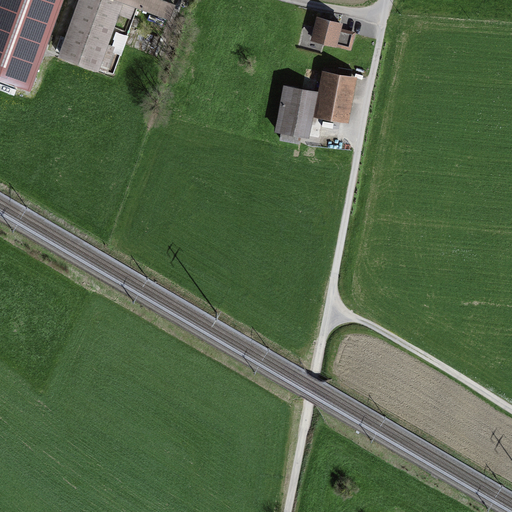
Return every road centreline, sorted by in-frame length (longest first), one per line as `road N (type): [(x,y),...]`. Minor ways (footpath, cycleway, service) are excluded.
road 1 (track): [(385,0),(328,305)]
road 2 (track): [(328,305),(511,409)]
road 3 (track): [(328,305),(288,511)]
